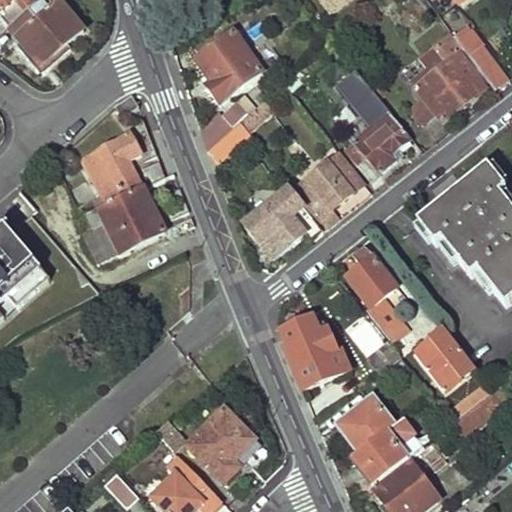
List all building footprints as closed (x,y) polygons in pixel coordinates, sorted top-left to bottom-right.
[(88,34),(58,0),(0,0),(0,19),(2,18),(46,70),(66,53),(88,34)] [(315,0),(331,20),(357,0),(315,0)] [(416,29),(428,13),(410,0),(398,17),(416,29)] [(262,72),(232,33),(196,59),(212,81),(208,85),(220,102),(262,72)] [(465,54),(452,38),(441,45),(452,59),(419,87),(425,95),(412,105),(425,122),(438,113),(445,121),(490,87),(465,54)] [(478,45),(465,54),(490,87),(494,91),(507,82),(478,45)] [(208,152),(238,127),(266,102),(256,88),(221,118),(219,114),(201,130),(208,152)] [(139,111),(133,99),(119,110),(126,120),(139,111)] [(412,142),(388,115),(356,140),(352,133),(343,138),(350,146),(344,150),(367,184),(395,161),(391,156),(412,142)] [(247,139),(238,127),(208,152),(206,154),(211,169),(247,139)] [(87,219),(143,192),(131,165),(144,160),(135,140),(87,163),(105,200),(79,213),(83,220),(87,219)] [(263,158),(289,191),(321,234),(339,221),(332,212),(362,189),(336,157),(300,183),(273,150),(263,158)] [(489,165),(418,221),(437,245),(443,241),(445,243),(442,247),(454,262),(458,259),(473,277),(479,272),(481,273),(477,276),(489,292),(493,289),(507,306),(511,302),(511,197),(509,194),(505,197),(502,193),(508,189),(505,183),(508,181),(496,164),(491,167),(489,165)] [(167,181),(161,167),(139,177),(144,191),(167,181)] [(168,237),(144,191),(143,192),(87,219),(94,233),(87,236),(101,264),(122,254),(123,257),(168,237)] [(305,239),(321,234),(289,191),(245,226),(272,262),(305,239)] [(7,234),(0,240),(0,328),(51,284),(7,234)] [(371,257),(365,253),(357,261),(361,269),(346,281),(383,331),(392,341),(410,328),(402,318),(395,308),(408,300),(371,257)] [(367,355),(383,343),(365,319),(349,331),(367,355)] [(319,334),(283,330),(288,347),(286,348),(304,391),(348,372),(340,349),(336,350),(329,331),(319,334)] [(474,372),(445,333),(416,354),(445,393),(474,372)] [(381,374),(401,359),(389,343),(369,358),(381,374)] [(410,370),(401,359),(381,374),(390,386),(410,370)] [(457,422),(493,394),(486,385),(447,414),(454,424),(457,422)] [(511,407),(511,399),(502,387),(493,394),(457,422),(467,436),(489,418),(493,423),(511,407)] [(358,456),(397,425),(376,400),(338,428),(358,456)] [(262,450),(227,411),(188,448),(224,487),(262,450)] [(187,442),(170,425),(158,436),(175,454),(187,442)] [(373,488),(409,460),(420,451),(397,425),(358,456),(354,459),(373,488)] [(447,459),(433,441),(420,451),(434,469),(447,459)] [(212,511),(221,504),(180,460),(168,472),(176,480),(154,501),(164,511),(197,511),(198,511),(212,511)] [(423,511),(439,499),(409,460),(373,488),(392,511),(423,511)] [(139,499),(117,476),(105,487),(127,510),(139,499)]
